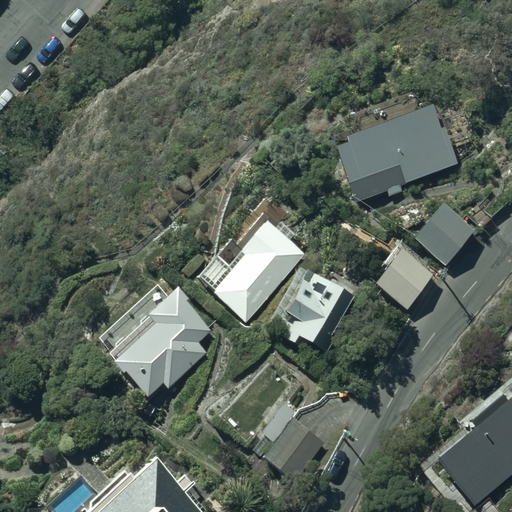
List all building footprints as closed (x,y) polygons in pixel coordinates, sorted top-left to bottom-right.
[(330,146),(355,203),(453,161),(429,104),(330,146)] [(437,206),(407,244),(440,269),(469,231),(437,206)] [(204,288),(246,322),(303,252),(262,219),(204,288)] [(428,279),(396,254),(368,289),(400,314),(428,279)] [(322,353),(351,299),(309,276),(280,330),(322,353)] [(207,335),(180,308),(183,304),(173,294),(144,323),(149,329),(112,366),(145,398),(160,383),(168,391),(205,354),(196,346),(207,335)] [(289,424),(261,461),(292,484),(320,448),(289,424)] [(511,436),(456,485),(479,511),(509,511),(511,510),(511,436)] [(100,511),(203,511),(151,461),(100,511)]
